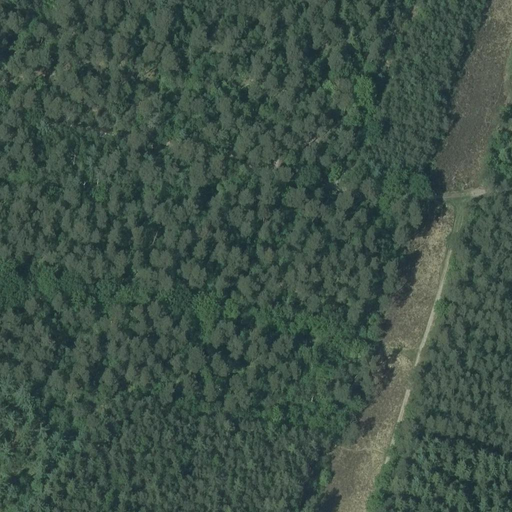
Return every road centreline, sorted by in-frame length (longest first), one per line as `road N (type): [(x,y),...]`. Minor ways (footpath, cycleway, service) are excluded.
road 1 (track): [(363,511),(459,191)]
road 2 (track): [(0,109),(254,167)]
road 3 (track): [(511,185),(375,197),(335,190)]
